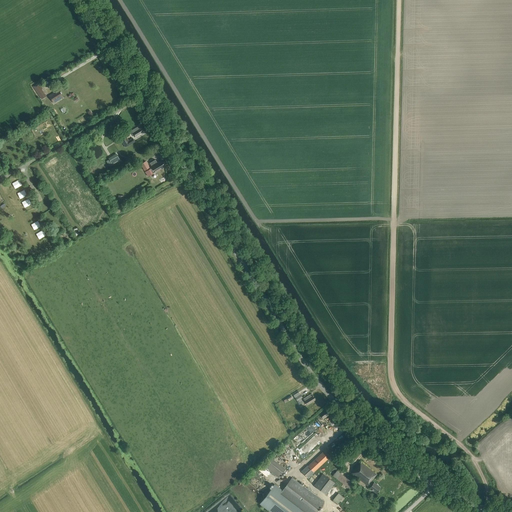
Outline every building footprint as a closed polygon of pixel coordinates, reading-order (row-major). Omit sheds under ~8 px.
[(37,83),(33,86),(41,99),(46,96),(41,89),(42,88),(40,85),(39,85),(37,83)] [(54,103),(63,97),(61,94),(62,93),(61,92),(60,92),(58,89),(55,91),(55,92),(51,95),(50,97),(54,103)] [(134,137),(143,132),(140,126),(131,131),(134,137)] [(132,138),(128,141),(126,138),(121,141),(125,148),(135,142),(132,138)] [(118,154),(108,160),(112,165),(121,159),(118,154)] [(144,171),(150,167),(146,161),(140,165),(144,171)] [(164,167),(161,161),(157,164),(155,161),(149,164),(152,169),(150,170),(145,172),(148,177),(153,174),(152,174),(155,172),(155,173),(164,167)] [(301,398),(302,397),(299,392),(293,395),(299,405),(303,402),(301,398)] [(308,405),(316,400),(312,394),(304,399),(308,405)] [(310,424),(301,433),(307,440),(317,431),(310,424)] [(302,445),(299,448),(307,455),(310,452),(302,445)] [(323,452),(308,466),(307,465),(301,471),(308,478),(314,473),(314,472),(329,458),(323,452)] [(279,478),(286,469),(270,456),(263,465),(279,478)] [(370,487),(370,488),(377,493),(381,487),(374,482),(373,483),(371,482),(377,474),(361,462),(358,465),(352,473),(370,487)] [(337,470),(333,475),(337,478),(344,483),(351,489),(355,484),(340,473),(337,470)] [(326,494),(335,483),(323,474),(315,485),(326,494)] [(292,477),(282,491),(275,485),(260,503),(271,511),(316,511),(324,502),(292,477)] [(339,493),(333,500),(337,503),(339,500),(342,502),(345,499),(339,493)] [(230,501),(210,511),(229,511),(234,509),(230,501)]
